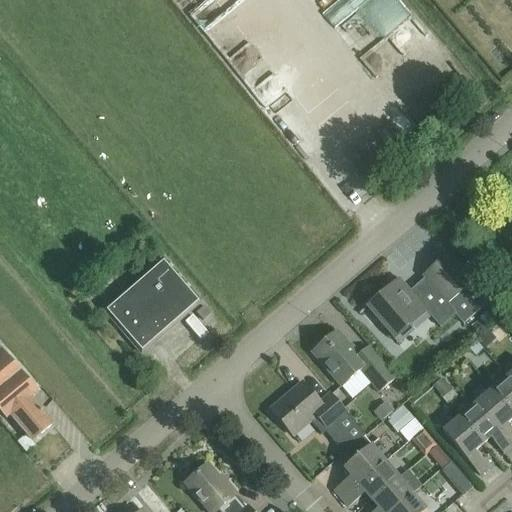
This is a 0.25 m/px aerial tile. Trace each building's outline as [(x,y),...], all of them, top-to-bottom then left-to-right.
[(341,0),(349,0),(357,22),(378,15),(372,0),(340,0),(341,0)] [(399,279),(365,308),(381,327),(374,333),(386,346),(426,313),(440,328),(455,316),(463,325),(491,301),(450,253),(422,278),(424,281),(410,292),(399,279)] [(141,354),(200,303),(163,261),(104,311),(141,354)] [(203,321),(210,315),(204,307),(196,314),(203,321)] [(355,354),(348,345),(337,333),(312,355),(341,388),(360,372),(379,393),(394,380),(368,350),(359,357),(356,354),(355,354)] [(495,340),(489,333),(478,342),(484,349),(495,340)] [(469,348),(475,356),(482,349),(476,342),(469,348)] [(0,412),(6,419),(10,416),(26,436),(32,443),(53,426),(31,400),(38,395),(21,374),(6,357),(0,349),(0,412)] [(511,383),(507,377),(490,391),(511,416),(511,383)] [(318,404),(301,384),(270,412),(292,437),(315,417),(327,430),(345,414),(329,395),(318,404)] [(511,433),(506,426),(511,420),(511,416),(490,391),(474,405),(511,450),(511,449),(511,433)] [(380,423),(394,411),(386,402),(373,414),(380,423)] [(504,456),(511,450),(474,405),(458,418),(482,447),(490,440),(504,456)] [(474,453),(482,447),(458,418),(442,432),(479,477),(488,470),(474,453)] [(422,430),(410,440),(424,457),(436,447),(422,430)] [(26,436),(18,443),(27,453),(35,446),(32,443),(26,436)] [(341,501),(385,463),(371,446),(343,470),(350,479),(334,492),(341,501)] [(385,463),(341,501),(347,509),(364,495),(371,503),(399,479),(385,463)] [(222,484),(206,466),(194,477),(194,478),(184,486),(206,511),(216,511),(217,511),(249,511),(247,509),(245,511),(234,498),(236,496),(224,482),(222,484)] [(463,496),(472,489),(462,476),(452,484),(463,496)] [(392,511),(412,496),(399,479),(371,503),(378,511),(376,511),(392,511)] [(426,511),(412,496),(392,511),(426,511)]
